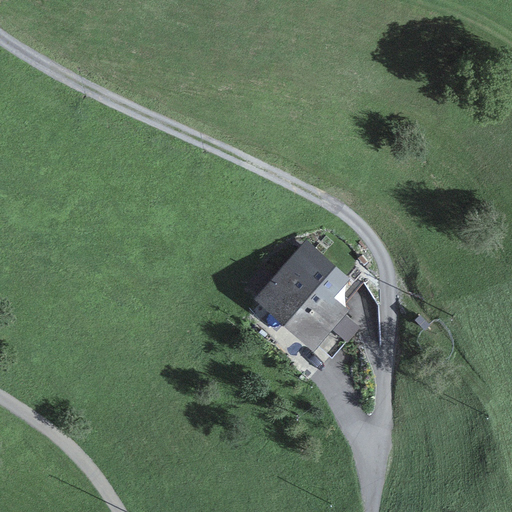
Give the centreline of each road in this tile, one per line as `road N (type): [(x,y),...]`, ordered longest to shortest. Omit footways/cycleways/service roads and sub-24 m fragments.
road 1 (track): [(368,511),(394,286),(380,237),(349,208),(0,30)]
road 2 (trunk): [(161,511),(459,0)]
road 3 (track): [(121,511),(55,432),(0,391)]
